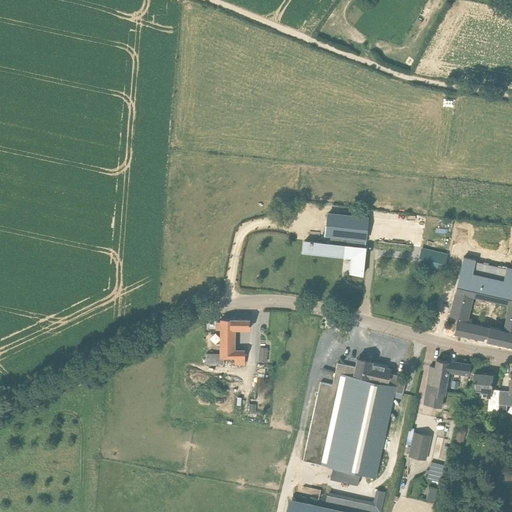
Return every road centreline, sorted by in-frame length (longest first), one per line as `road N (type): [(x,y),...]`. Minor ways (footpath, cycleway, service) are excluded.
road 1 (residential): [(0,410),(191,317),(256,300),(331,309),(511,356)]
road 2 (track): [(511,97),(397,75),(206,0)]
